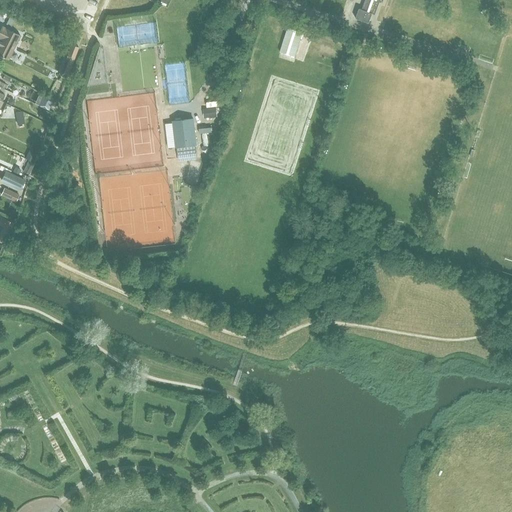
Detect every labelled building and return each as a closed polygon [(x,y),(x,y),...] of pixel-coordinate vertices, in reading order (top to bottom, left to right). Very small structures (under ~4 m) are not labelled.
[(365,0),(362,10),(359,9),(355,19),(369,24),(372,14),(375,15),(380,2),(382,3),(383,0),(365,0)] [(396,16),(392,28),(427,39),(431,27),(396,16)] [(0,55),(7,60),(20,35),(1,26),(0,28),(0,55)] [(294,57),(302,33),(287,28),(280,52),(294,57)] [(70,45),(59,73),(67,76),(77,48),(70,45)] [(43,95),(38,106),(48,110),(53,100),(43,95)] [(204,109),(205,118),(217,116),(216,108),(204,109)] [(42,110),(38,118),(47,122),(50,114),(42,110)] [(14,112),(17,124),(24,123),(22,111),(14,112)] [(195,144),(196,144),(193,119),(173,121),(176,147),(177,155),(196,153),(195,144)] [(43,140),(35,137),(25,158),(32,162),(43,140)] [(28,160),(23,171),(29,174),(34,163),(28,160)] [(24,179),(5,170),(0,180),(19,190),(24,179)] [(4,188),(0,195),(15,202),(19,195),(13,192),(4,187),(4,188)] [(3,207),(1,211),(12,217),(14,213),(3,207)] [(0,218),(0,217),(0,225),(3,226),(0,233),(0,240),(5,242),(12,224),(9,222),(0,218)]
